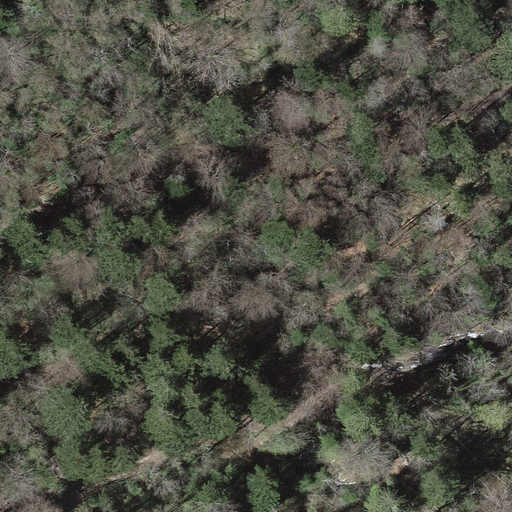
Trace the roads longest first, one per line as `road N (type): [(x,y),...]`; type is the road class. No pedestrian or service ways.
road 1 (track): [(0,511),(180,434),(248,415),(294,415),(312,408),(317,392),(267,380),(0,375)]
road 2 (track): [(0,233),(94,191),(259,138),(511,75)]
